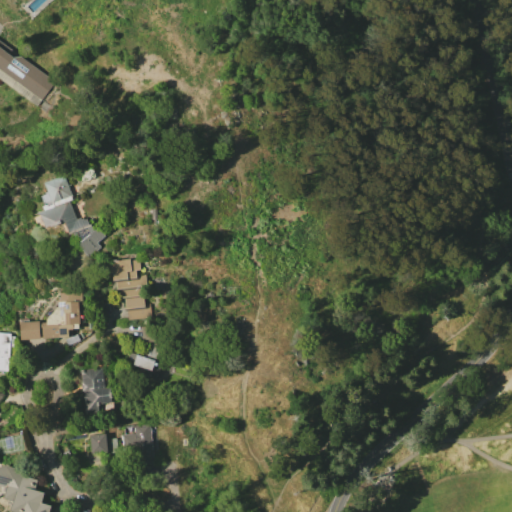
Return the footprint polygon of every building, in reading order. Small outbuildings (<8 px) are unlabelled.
[(0,46),(15,57),(21,56),(50,78),(49,78),(57,83),(39,107),(0,78),(0,46)] [(89,257),(78,244),(83,240),(81,237),(77,238),(75,233),(70,235),(66,222),(43,232),(35,214),(44,210),(43,206),(45,206),(42,196),(46,194),(45,193),(48,192),(45,183),(65,175),(75,200),(71,201),(78,219),(81,217),(82,219),(84,218),(85,220),(86,219),(90,224),(94,221),(95,223),(91,226),(94,230),(98,227),(106,236),(98,242),(102,246),(89,257)] [(128,320),(127,308),(125,309),(124,298),(125,297),(124,288),(110,289),(107,261),(139,257),(140,270),(137,270),(137,275),(148,274),(153,317),(128,320)] [(22,341),(20,323),(47,321),(58,307),(58,301),(60,300),(60,293),(83,291),(86,323),(74,324),(74,329),(69,329),(69,337),(22,341)] [(142,324),(157,324),(157,342),(142,342),(142,324)] [(0,332),(11,333),(8,372),(0,371),(0,332)] [(149,343),(160,343),(160,352),(158,352),(154,352),(154,349),(149,349),(149,343)] [(156,379),(150,377),(152,371),(126,362),(129,352),(155,361),(158,352),(160,352),(164,354),(156,379)] [(80,370),(103,367),(106,387),(112,386),(114,403),(108,403),(109,413),(85,415),(80,370)] [(134,424),(151,424),(153,463),(122,464),(121,434),(134,433),(134,424)] [(89,436),(106,433),(109,451),(92,454),(89,436)] [(0,467),(7,464),(26,469),(24,477),(38,480),(36,490),(46,494),(42,503),(51,506),(49,511),(16,511),(12,510),(15,501),(5,497),(7,487),(0,487),(0,467)]
